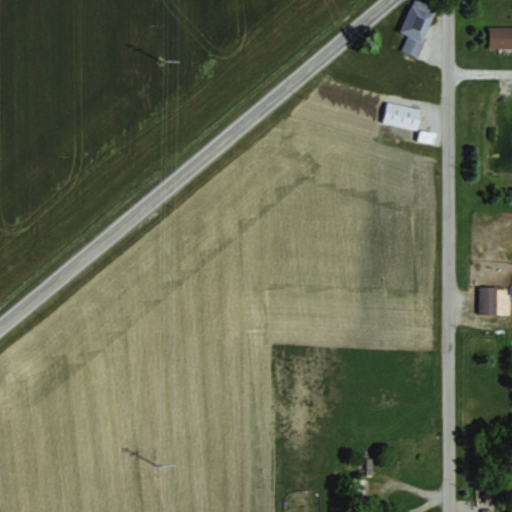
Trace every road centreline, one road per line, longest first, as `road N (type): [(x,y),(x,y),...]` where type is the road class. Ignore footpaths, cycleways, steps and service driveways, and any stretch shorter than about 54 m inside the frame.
road 1 (residential): [(445,511),(445,0)]
road 2 (secondary): [(0,322),(384,0)]
